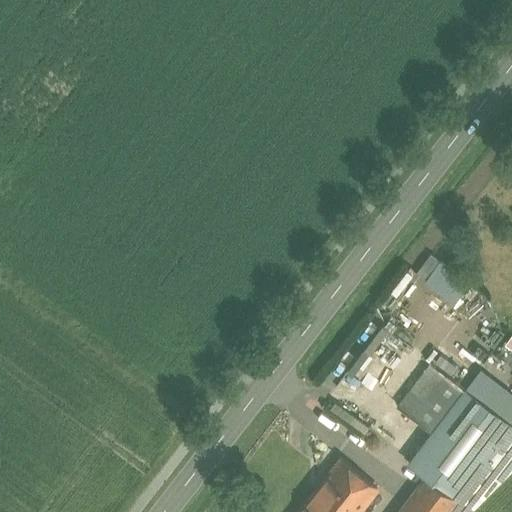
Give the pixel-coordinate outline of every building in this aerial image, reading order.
[(415,273),(456,302),(473,279),(432,250),(415,273)] [(376,314),(395,326),(397,323),(392,319),(419,275),(406,267),(376,314)] [(466,389),(430,362),(397,405),(433,432),(466,389)] [(427,475),(400,511),(469,511),(511,469),(511,424),(466,389),(433,432),(410,462),(427,475)] [(341,459),(298,511),(358,511),(378,488),(341,459)]
